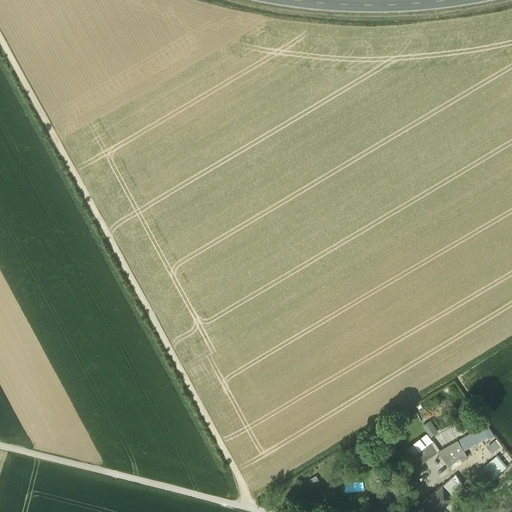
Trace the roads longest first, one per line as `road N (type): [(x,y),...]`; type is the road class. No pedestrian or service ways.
road 1 (track): [(251,510),(0,40)]
road 2 (track): [(511,337),(247,496)]
road 3 (track): [(251,510),(0,447)]
road 4 (secondary): [(295,0),(447,0)]
